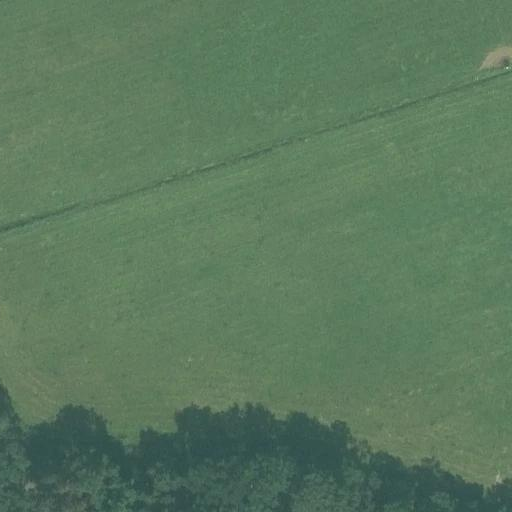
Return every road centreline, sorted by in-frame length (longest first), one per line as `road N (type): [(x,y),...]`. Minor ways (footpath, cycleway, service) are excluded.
road 1 (unclassified): [(0,492),(187,488)]
road 2 (unclassified): [(358,511),(187,488)]
